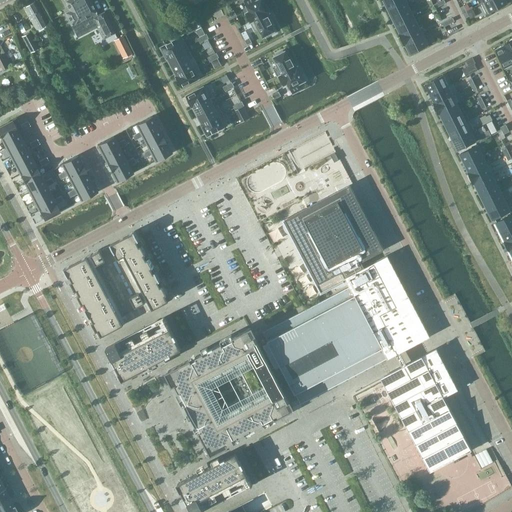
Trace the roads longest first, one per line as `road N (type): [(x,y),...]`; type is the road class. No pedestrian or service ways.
road 1 (unclassified): [(335,110),(511,444)]
road 2 (tertiary): [(153,511),(26,272)]
road 3 (residential): [(349,103),(511,18)]
road 4 (unclassified): [(129,218),(284,137)]
road 5 (tertiary): [(0,388),(64,511)]
road 6 (residential): [(220,19),(284,137)]
